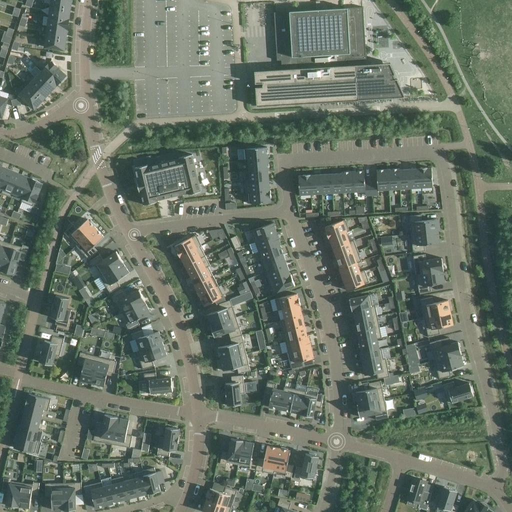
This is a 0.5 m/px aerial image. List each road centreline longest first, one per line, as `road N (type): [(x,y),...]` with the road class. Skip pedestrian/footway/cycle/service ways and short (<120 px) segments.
road 1 (residential): [(289,212),(282,161),(439,151),(461,289),(503,465),(496,488)]
road 2 (residential): [(197,415),(21,378),(39,298),(0,286)]
road 3 (residential): [(337,441),(329,332),(289,212)]
road 4 (residential): [(197,415),(191,363),(163,290),(127,232)]
road 5 (residential): [(289,212),(127,232)]
road 6 (residential): [(197,415),(337,441)]
road 7 (residential): [(127,232),(84,101)]
